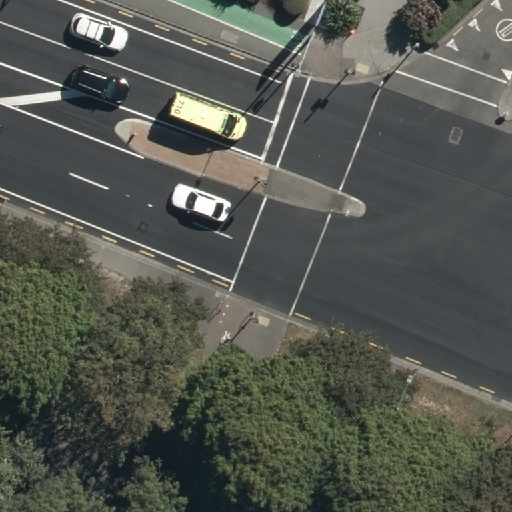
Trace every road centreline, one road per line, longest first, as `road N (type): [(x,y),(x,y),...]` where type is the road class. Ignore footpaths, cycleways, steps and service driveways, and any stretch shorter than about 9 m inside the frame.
road 1 (secondary): [(0,22),(323,140),(462,181)]
road 2 (secondary): [(414,310),(0,144)]
road 3 (secondary): [(414,310),(462,181)]
